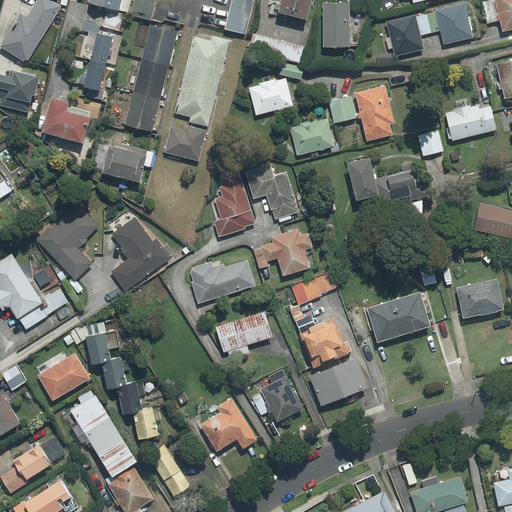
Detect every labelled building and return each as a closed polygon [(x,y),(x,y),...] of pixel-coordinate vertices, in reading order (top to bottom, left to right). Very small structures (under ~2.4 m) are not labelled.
[(31,63),(51,29),(65,4),(58,0),(38,0),(29,16),(22,12),(2,47),(31,63)] [(93,0),(93,3),(124,10),(126,0),(93,0)] [(137,0),(136,12),(156,16),(158,0),(137,0)] [(255,0),(233,0),(227,28),(248,33),(255,0)] [(316,0),(284,0),(283,9),(312,16),(316,0)] [(511,0),(489,0),(482,2),(488,23),(502,19),(505,30),(511,28),(511,0)] [(353,1),(325,1),(326,47),(354,46),(353,1)] [(427,55),(425,48),(427,47),(424,35),(443,30),(447,44),(477,36),(468,1),(437,9),(437,10),(419,15),(418,12),(388,20),(397,53),(381,52),(381,60),(401,61),(401,58),(403,61),(427,55)] [(181,29),(154,22),(128,124),(155,131),(181,29)] [(100,30),(91,74),(84,73),(81,83),(105,88),(116,34),(100,30)] [(309,46),(254,32),(250,50),(304,64),(309,46)] [(213,35),(212,39),(196,35),(178,111),(193,115),(192,121),(212,126),(214,118),(230,48),(233,39),(213,35)] [(57,53),(47,51),(44,66),(55,68),(57,53)] [(511,59),(500,62),(509,97),(511,95),(511,59)] [(283,62),(281,73),(305,79),(308,68),(283,62)] [(35,113),(44,75),(14,68),(13,73),(2,70),(1,73),(0,73),(0,93),(2,94),(1,98),(8,100),(7,106),(35,113)] [(289,77),(278,80),(278,77),(261,81),(262,84),(251,86),(258,114),(296,105),(289,77)] [(393,123),(399,122),(389,84),(358,92),(370,140),(396,133),(393,123)] [(75,105),(77,100),(56,95),(46,130),(88,142),(96,111),(75,105)] [(354,95),(332,99),(336,123),(358,119),(354,95)] [(494,105),(482,107),(482,103),(456,109),(456,110),(446,113),(450,127),(448,127),(451,139),(455,138),(455,140),(500,130),(494,105)] [(299,155),(332,146),(333,153),(343,151),(341,144),(337,145),(330,117),(292,127),(299,155)] [(186,128),(174,125),(168,152),(204,160),(211,129),(187,124),(186,128)] [(446,151),(442,130),(420,134),(424,155),(446,151)] [(144,179),(147,166),(151,167),(155,150),(115,140),(113,146),(99,143),(93,166),(144,179)] [(375,157),(353,163),(362,198),(384,192),(375,157)] [(404,162),(406,170),(391,174),(397,197),(430,188),(423,165),(419,166),(417,159),(404,162)] [(274,162),(248,171),(257,198),(269,194),(274,209),(276,208),(279,217),(302,209),(289,170),(278,174),(274,162)] [(226,218),(217,221),(222,236),(259,223),(240,168),(223,174),(226,183),(222,184),(226,194),(218,197),(226,218)] [(0,199),(15,190),(8,179),(0,184),(0,199)] [(511,235),(511,207),(481,200),(475,228),(511,235)] [(90,237),(102,226),(79,201),(39,239),(77,280),(96,262),(86,251),(90,247),(86,243),(91,238),(90,237)] [(159,237),(157,238),(138,214),(114,233),(125,247),(122,249),(128,258),(113,270),(129,291),(172,257),(177,253),(169,243),(166,246),(159,237)] [(312,231),(303,234),(301,227),(272,237),(274,242),(263,246),(268,262),(280,258),(285,275),(305,269),(305,271),(320,266),(313,247),(317,246),(312,231)] [(13,305),(21,318),(29,329),(72,301),(63,287),(49,296),(46,292),(63,281),(50,261),(38,268),(32,260),(24,265),(15,252),(0,261),(0,301),(6,310),(13,305)] [(251,259),(227,266),(226,263),(216,266),(214,260),(190,268),(193,278),(201,303),(259,284),(251,259)] [(309,316),(304,303),(324,295),(323,293),(338,287),(331,269),(292,284),(300,304),(292,307),(303,335),(308,333),(317,355),(323,352),(327,363),(356,352),(351,341),(347,343),(339,321),(337,317),(319,325),(315,314),(309,316)] [(500,277),(459,286),(467,317),(508,307),(500,277)] [(369,306),(370,310),(365,311),(371,331),(376,329),(380,341),(435,324),(424,289),(369,306)] [(72,305),(53,317),(57,323),(76,312),(72,305)] [(227,351),(230,350),(233,359),(254,353),(251,343),(277,335),(269,310),(219,326),(227,351)] [(161,406),(157,407),(156,404),(147,406),(144,394),(150,393),(146,378),(131,382),(128,369),(135,368),(131,352),(116,356),(110,331),(89,336),(95,364),(104,362),(110,387),(121,385),(127,414),(137,411),(144,439),(163,434),(160,421),(165,420),(161,406)] [(57,400),(94,377),(78,351),(41,373),(57,400)] [(361,355),(313,375),(325,406),(373,386),(361,355)] [(18,365),(4,373),(15,390),(29,382),(18,365)] [(261,412),(271,406),(281,421),(307,406),(285,369),(258,384),(264,393),(253,399),(261,412)] [(6,387),(0,390),(0,437),(27,420),(6,387)] [(82,399),(85,402),(73,409),(80,420),(73,424),(81,435),(88,430),(117,475),(142,459),(100,394),(91,393),(82,399)] [(222,411),(203,423),(221,451),(240,439),(246,448),(261,438),(234,396),(219,406),(222,411)] [(31,481),(30,478),(70,453),(58,434),(44,443),(43,442),(36,446),(34,442),(23,449),(25,453),(17,458),(20,463),(2,474),(14,492),(31,481)] [(166,443),(149,454),(177,498),(194,487),(166,443)] [(136,465),(110,481),(119,496),(128,511),(135,511),(158,498),(136,465)] [(501,503),(507,502),(511,501),(511,465),(510,466),(511,473),(511,475),(496,479),(501,503)] [(51,487),(28,501),(27,498),(15,506),(18,511),(59,511),(78,500),(62,474),(48,483),(51,487)] [(463,474),(413,489),(419,511),(431,511),(471,500),(463,474)] [(399,511),(388,489),(344,510),(344,511),(399,511)]
